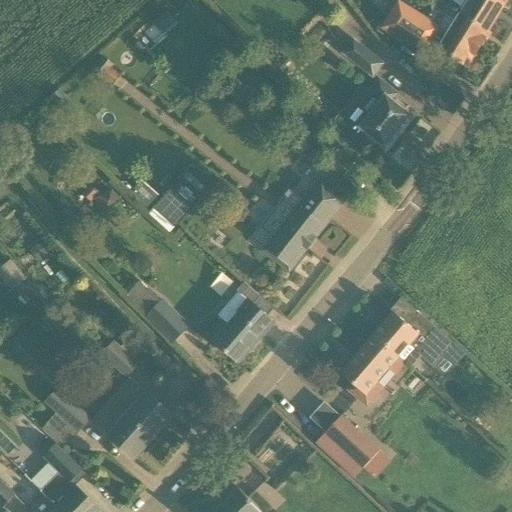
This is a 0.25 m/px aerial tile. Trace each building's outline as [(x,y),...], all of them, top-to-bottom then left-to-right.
[(435,25),(448,33),(447,35),(476,53),(485,39),(485,38),(488,32),(477,25),(477,24),(461,14),(463,9),(452,2),(449,1),(448,0),(416,0),(417,2),(423,5),(431,4),(433,13),(428,19),(435,25)] [(448,0),(449,1),(452,2),(463,9),(461,14),(477,24),(477,25),(488,32),(503,8),(492,0),(448,0)] [(400,2),(383,27),(424,53),(430,43),(438,49),(467,67),(474,55),(475,55),(476,53),(447,35),(448,33),(435,25),(401,3),(400,2)] [(167,13),(144,34),(153,43),(176,22),(167,13)] [(354,41),(343,54),(373,77),(383,64),(354,41)] [(339,113),(331,123),(354,147),(361,137),(365,140),(368,135),(386,148),(411,116),(392,101),(397,94),(380,80),(369,94),(381,103),(370,116),(366,112),(356,124),(339,113)] [(289,271),(307,248),(308,249),(309,248),(308,247),(314,239),(315,240),(316,239),(315,238),(346,198),(321,179),(264,251),(289,271)] [(154,208),(175,227),(201,199),(182,182),(175,190),(173,187),(154,208)] [(94,199),(101,210),(119,199),(112,188),(94,199)] [(0,282),(9,293),(26,280),(10,260),(0,267),(0,282)] [(188,327),(162,300),(160,302),(138,279),(124,293),(146,315),(146,316),(173,342),(188,327)] [(250,304),(214,342),(238,363),(272,323),(250,304)] [(406,362),(412,368),(421,358),(433,368),(454,343),(433,325),(417,312),(407,324),(393,312),(374,335),(406,362)] [(406,362),(374,335),(367,343),(340,374),(353,384),(348,390),(363,403),(368,407),(406,362)] [(138,364),(120,349),(114,343),(103,355),(127,377),(138,364)] [(130,378),(110,400),(153,438),(172,416),(130,378)] [(68,443),(78,431),(89,419),(65,398),(56,390),(46,402),(54,410),(57,412),(47,424),(68,443)] [(511,397),(508,393),(501,401),(504,403),(500,408),(507,414),(511,408),(511,397)] [(133,459),(153,438),(110,400),(91,422),(95,425),(133,459)] [(380,450),(342,416),(325,434),(363,469),(380,450)] [(42,490),(63,511),(101,511),(102,511),(101,511),(71,482),(82,471),(86,475),(55,444),(43,457),(60,472),(42,490)] [(0,505),(3,508),(15,496),(0,481),(0,505)] [(63,511),(42,490),(40,492),(44,496),(29,511),(30,511),(63,511)] [(259,511),(238,490),(214,511),(259,511)]
